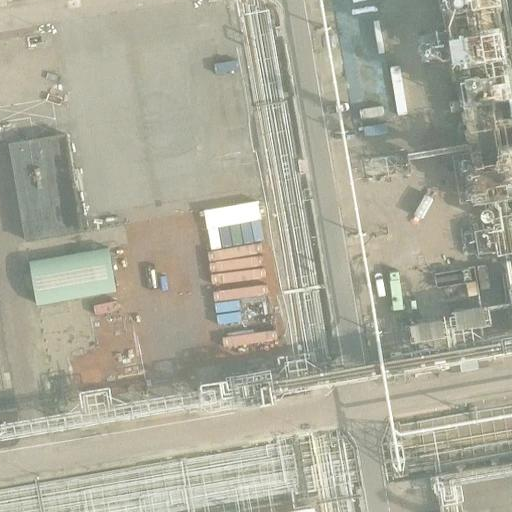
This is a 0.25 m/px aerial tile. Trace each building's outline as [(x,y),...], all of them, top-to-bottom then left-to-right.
[(402,104),(384,0),(330,0),(350,113),(402,104)] [(511,205),(511,92),(496,0),(439,0),(475,211),(511,205)] [(68,119),(91,115),(86,79),(62,83),(68,119)] [(127,199),(203,187),(186,79),(126,88),(131,122),(116,124),(127,199)] [(67,132),(10,143),(26,240),(84,230),(67,132)] [(107,132),(82,135),(89,205),(114,202),(107,132)] [(220,146),(222,169),(246,166),(244,144),(220,146)] [(109,246),(31,261),(37,303),(116,291),(109,246)] [(511,314),(511,257),(511,258),(511,264),(511,269),(501,272),(508,315),(511,314)] [(262,511),(317,511),(316,503),(262,511)]
